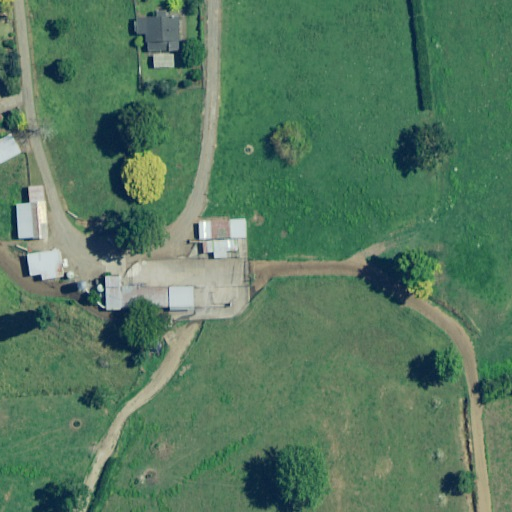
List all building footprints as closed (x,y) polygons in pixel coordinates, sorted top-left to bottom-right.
[(179,52),(180,12),(154,11),(154,18),(136,17),(135,34),(146,34),(145,51),(179,52)] [(173,68),(173,55),(152,54),(152,67),(173,68)] [(0,162),(20,153),(10,134),(2,138),(0,138),(0,162)] [(44,202),(43,186),(27,187),(28,203),(14,204),(16,239),(45,238),(46,238),(44,202)] [(228,220),(229,238),(245,237),(244,219),(228,220)] [(210,221),(211,239),(229,238),(228,220),(210,221)] [(211,239),(210,221),(197,221),(198,239),(211,239)] [(63,277),(60,250),(25,255),(28,276),(41,274),(41,280),(63,277)] [(103,289),(103,310),(166,310),(167,291),(121,291),(121,289),(121,274),(103,274),(103,289)] [(168,286),(167,286),(167,291),(166,310),(168,310),(193,310),(193,287),(168,286)]
